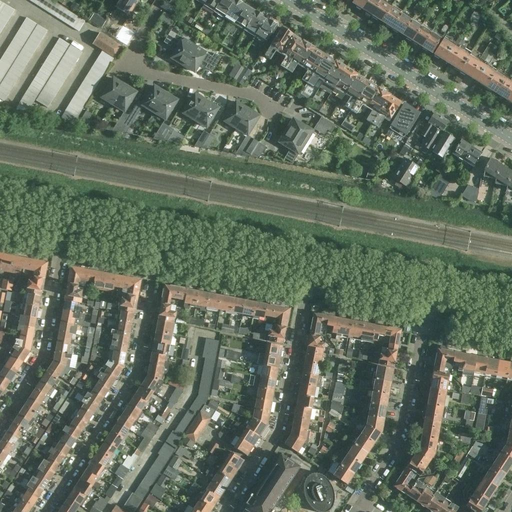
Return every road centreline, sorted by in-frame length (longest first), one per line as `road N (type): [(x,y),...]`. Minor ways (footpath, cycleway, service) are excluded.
road 1 (residential): [(44,511),(135,374),(157,247)]
road 2 (tertiary): [(511,138),(292,0)]
road 3 (residential): [(308,275),(279,432),(226,511)]
road 4 (residential): [(160,0),(125,58),(151,75),(244,93),(283,116)]
road 5 (residential): [(423,321),(398,440),(362,501)]
road 6 (residential): [(64,248),(42,357),(0,421)]
road 7 (secondary): [(157,247),(308,275)]
